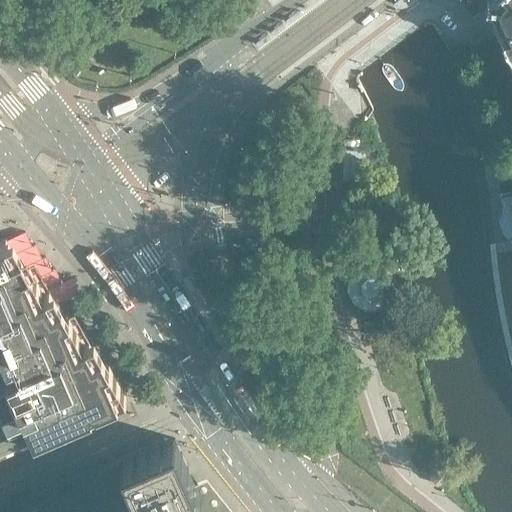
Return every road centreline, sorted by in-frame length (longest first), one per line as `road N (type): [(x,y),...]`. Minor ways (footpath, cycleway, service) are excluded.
road 1 (primary): [(246,419),(86,168)]
road 2 (primary): [(75,229),(118,278),(193,398)]
road 3 (residential): [(193,398),(0,470)]
road 4 (residential): [(296,0),(168,95)]
road 5 (primary): [(193,398),(278,511)]
road 6 (residential): [(458,0),(511,115)]
road 7 (residential): [(168,95),(107,111),(46,107)]
road 8 (primary): [(325,511),(246,419)]
